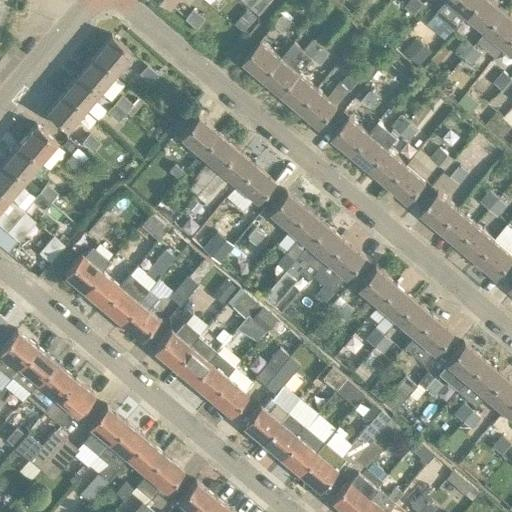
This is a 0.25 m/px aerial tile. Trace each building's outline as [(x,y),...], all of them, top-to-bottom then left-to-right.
[(241,0),(259,15),(271,0),(241,0)] [(415,15),(424,2),(421,0),(411,0),(405,8),(415,15)] [(455,30),(468,16),(480,0),(446,0),(435,13),(455,30)] [(491,0),(480,0),(468,16),(486,31),(504,10),(491,0)] [(511,17),(504,10),(486,31),(487,32),(480,40),(498,55),(511,38),(511,17)] [(197,28),(204,20),(194,11),(187,19),(197,28)] [(281,32),(291,21),(282,14),(273,24),(281,32)] [(95,55),(116,72),(132,53),(111,35),(95,55)] [(420,65),(432,50),(415,37),(404,51),(420,65)] [(511,38),(498,55),(511,66),(511,38)] [(243,60),(263,77),(281,56),(261,39),(243,60)] [(295,41),(281,56),(263,77),(282,92),(298,72),(311,57),(320,45),(315,40),(313,39),(305,49),(295,41)] [(455,51),(463,57),(474,46),(466,39),(455,51)] [(311,57),(320,64),(329,53),(320,45),(311,57)] [(474,46),(463,57),(471,64),(482,53),(474,46)] [(374,72),(386,58),(378,51),(366,65),(374,72)] [(116,72),(95,55),(79,74),(100,91),(116,72)] [(151,82),(158,75),(147,66),(141,73),(151,82)] [(351,88),(359,78),(350,70),(342,81),(351,88)] [(502,90),(511,78),(511,77),(504,71),(494,83),(502,90)] [(301,109),(318,88),(298,72),(282,92),(301,109)] [(100,91),(79,74),(63,92),(84,110),(100,91)] [(113,98),(124,80),(114,74),(104,92),(113,98)] [(318,88),(301,109),(320,126),(338,105),(337,104),(327,96),(318,88)] [(381,96),(380,95),(373,89),(372,91),(370,90),(362,100),(371,108),(381,96)] [(84,110),(63,92),(46,112),(67,130),(84,110)] [(114,104),(126,114),(130,117),(143,103),(137,98),(132,104),(122,95),(114,104)] [(126,114),(114,104),(108,111),(119,121),(126,114)] [(392,126),(401,133),(411,121),(402,114),(392,126)] [(200,153),(217,132),(197,115),(180,136),(200,153)] [(332,136),(352,152),(369,131),(350,115),(332,136)] [(369,131),(352,152),(371,168),(388,148),(397,136),(379,121),(370,132),(369,131)] [(411,121),(401,133),(410,140),(419,128),(411,121)] [(19,144),(40,161),(57,141),(36,124),(19,144)] [(197,195),(236,148),(217,132),(200,153),(209,160),(199,172),(202,174),(189,188),(197,195)] [(94,151),(101,142),(88,133),(81,142),(94,151)] [(70,151),(74,147),(66,140),(62,145),(70,151)] [(40,161),(19,144),(4,162),(24,180),(40,161)] [(440,166),(449,154),(440,147),(431,158),(440,166)] [(237,185),(255,164),(236,148),(197,195),(207,203),(229,178),(237,185)] [(388,148),(371,168),(390,185),(408,164),(388,148)] [(77,172),(84,163),(71,153),(64,162),(77,172)] [(24,180),(4,162),(0,166),(0,190),(9,198),(24,180)] [(168,171),(178,179),(184,171),(174,163),(168,171)] [(255,164),(237,185),(257,201),(274,181),(255,164)] [(408,164),(390,185),(409,201),(427,180),(408,164)] [(459,182),(468,172),(460,165),(451,175),(459,182)] [(39,192),(50,202),(57,194),(46,184),(39,192)] [(489,208),(498,197),(502,193),(497,188),(493,192),(491,190),(486,195),(478,188),(474,192),(482,199),(481,201),(489,208)] [(35,220),(9,198),(0,190),(0,240),(10,249),(35,220)] [(269,211),(288,228),(305,207),(286,191),(269,211)] [(420,211),(440,228),(457,207),(438,191),(420,211)] [(50,202),(39,192),(32,201),(43,210),(50,202)] [(498,197),(489,208),(497,215),(507,205),(498,197)] [(192,198),(186,205),(194,212),(200,205),(192,198)] [(98,240),(118,217),(107,207),(87,231),(98,240)] [(305,207),(288,228),(297,235),(296,236),(297,238),(277,263),(286,270),(325,223),(305,207)] [(457,207),(440,228),(459,244),(476,223),(457,207)] [(158,240),(168,227),(151,212),(140,225),(158,240)] [(325,223),(286,270),(263,296),(274,306),(296,279),(292,277),(297,271),(298,272),(299,271),(309,280),(313,275),(343,239),(325,223)] [(476,223),(459,244),(477,260),(495,239),(476,223)] [(256,245),(265,233),(256,226),(247,237),(256,245)] [(220,263),(234,246),(215,230),(201,248),(220,263)] [(50,262),(64,245),(53,236),(39,253),(50,262)] [(343,239),(313,275),(324,284),(315,295),(325,301),(363,256),(343,239)] [(511,253),(495,239),(477,260),(497,276),(511,258),(511,253)] [(82,253),(64,274),(85,291),(102,271),(113,258),(95,243),(85,255),(82,253)] [(165,250),(145,272),(155,280),(174,258),(165,250)] [(180,305),(214,265),(204,257),(188,275),(188,274),(170,296),(180,305)] [(274,273),(279,278),(286,270),(277,263),(274,267),(274,273)] [(377,304),(395,283),(375,266),(358,287),(377,304)] [(102,271),(85,291),(103,306),(120,286),(102,270),(102,271)] [(131,274),(120,286),(103,306),(122,322),(150,288),(131,274)] [(223,303),(235,288),(224,280),(212,295),(223,303)] [(395,283),(377,304),(396,320),(413,299),(395,283)] [(150,288),(122,322),(141,338),(159,318),(148,309),(159,296),(150,288)] [(245,317),(258,302),(244,290),(232,305),(245,317)] [(337,311),(344,301),(338,297),(330,308),(336,312),(337,311)] [(413,299),(396,320),(414,336),(432,315),(413,299)] [(344,321),(353,308),(344,301),(337,311),(338,312),(336,314),(344,321)] [(266,330),(277,317),(263,305),(251,318),(257,323),(266,330)] [(432,315),(414,336),(404,347),(422,362),(432,351),(433,353),(451,332),(432,315)] [(183,323),(175,331),(171,328),(153,348),(174,365),(198,336),(183,323)] [(366,339),(374,346),(384,334),(375,327),(366,339)] [(0,366),(10,376),(11,375),(37,345),(18,329),(0,349),(0,366)] [(384,334),(374,346),(382,353),(392,341),(384,334)] [(198,336),(174,365),(192,381),(217,351),(198,336)] [(440,370),(459,387),(483,358),(463,342),(440,370)] [(30,392),(56,361),(37,345),(11,375),(30,392)] [(256,377),(266,385),(290,356),(280,348),(256,377)] [(217,351),(192,381),(210,396),(227,376),(235,367),(217,351)] [(290,356),(266,385),(276,394),(300,365),(290,356)] [(483,358),(459,387),(477,402),(483,395),(484,395),(502,374),(483,358)] [(46,412),(75,377),(56,361),(30,392),(27,395),(46,412)] [(323,380),(336,390),(346,378),(334,368),(323,380)] [(415,383),(396,409),(404,416),(426,390),(432,396),(442,384),(426,371),(415,383)] [(396,409),(415,383),(404,374),(393,388),(379,377),(369,389),(395,411),(396,409)] [(511,382),(502,374),(484,395),(503,411),(511,400),(511,382)] [(227,376),(210,396),(230,414),(248,393),(227,376)] [(75,377),(46,412),(63,427),(75,412),(77,414),(94,394),(75,377)] [(346,378),(336,390),(347,399),(334,415),(342,421),(365,393),(346,378)] [(511,400),(503,411),(511,419),(511,400)] [(243,424),(263,441),(287,412),(274,402),(268,410),(260,404),(243,424)] [(454,414),(462,421),(472,409),(464,403),(454,414)] [(110,441),(127,421),(107,404),(90,424),(110,441)] [(360,453),(390,417),(381,409),(350,445),(360,453)] [(472,409),(462,421),(470,428),(480,416),(472,409)] [(277,453),(275,456),(279,459),(305,427),(287,412),(263,441),(277,453)] [(390,417),(360,453),(358,456),(368,465),(373,459),(401,426),(390,417)] [(127,421),(110,441),(99,453),(109,462),(101,472),(108,478),(127,456),(127,455),(144,436),(127,421)] [(342,453),(353,433),(338,424),(327,444),(342,453)] [(501,454),(511,443),(490,425),(474,444),(486,454),(493,447),(501,454)] [(14,446),(24,434),(16,427),(6,439),(14,446)] [(305,427),(279,459),(283,462),(285,460),(299,472),(324,442),(305,427)] [(39,468),(66,438),(54,429),(41,445),(26,433),(25,435),(24,434),(14,446),(15,447),(15,448),(39,468)] [(127,455),(127,456),(146,472),(163,452),(144,436),(127,455)] [(66,438),(39,468),(53,479),(79,449),(66,438)] [(427,463),(435,453),(418,439),(410,448),(420,457),(418,460),(423,465),(425,462),(427,463)] [(345,459),(324,442),(299,472),(319,489),(345,459)] [(163,452),(146,472),(135,484),(151,499),(158,491),(162,494),(184,469),(163,452)] [(361,473),(357,470),(332,499),(346,511),(355,511),(377,486),(388,473),(373,459),(368,465),(361,473)] [(472,500),(479,492),(454,470),(446,479),(472,500)] [(179,500),(187,508),(183,511),(203,511),(216,497),(196,480),(179,500)] [(123,499),(133,487),(125,481),(115,492),(123,499)] [(386,511),(395,502),(387,495),(377,486),(355,511),(386,511)] [(395,502),(398,498),(402,493),(394,487),(387,495),(395,502)] [(417,511),(427,501),(419,495),(410,506),(417,511)] [(234,511),(216,497),(203,511),(234,511)] [(404,511),(408,509),(408,508),(398,498),(395,502),(386,511),(404,511)] [(154,511),(155,511),(142,501),(132,511),(154,511)] [(430,511),(435,507),(427,501),(417,511),(430,511)]
